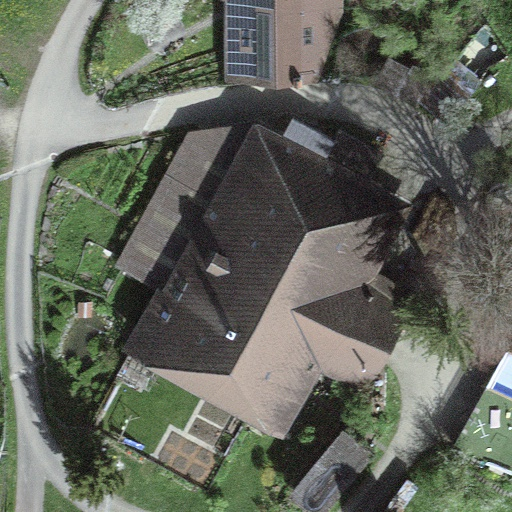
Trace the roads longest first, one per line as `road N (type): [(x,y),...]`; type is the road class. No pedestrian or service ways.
road 1 (track): [(34,440),(19,339),(19,233),(38,115),(89,0)]
road 2 (track): [(350,511),(511,280)]
